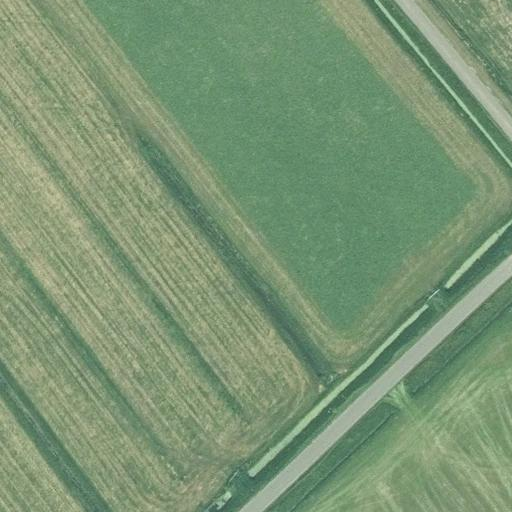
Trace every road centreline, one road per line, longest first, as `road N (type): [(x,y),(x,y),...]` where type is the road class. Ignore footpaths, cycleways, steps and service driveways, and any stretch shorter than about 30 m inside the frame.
road 1 (unclassified): [(251,511),(511,267)]
road 2 (unclassified): [(511,132),(402,0)]
